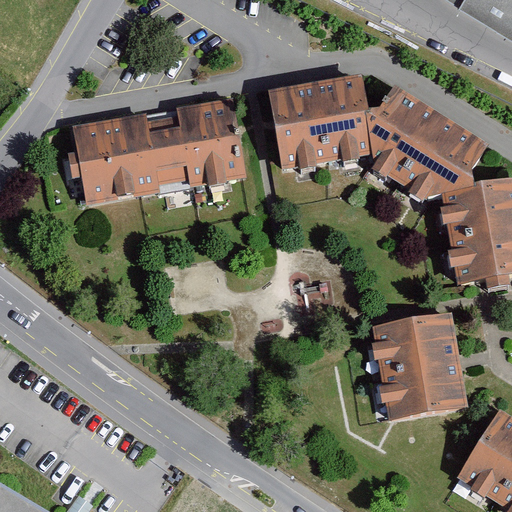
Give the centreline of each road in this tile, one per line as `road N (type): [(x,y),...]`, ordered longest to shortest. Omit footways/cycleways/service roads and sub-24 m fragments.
road 1 (residential): [(511,147),(384,69),(357,62),(36,118)]
road 2 (tertiary): [(0,295),(101,379),(301,511)]
road 3 (residential): [(36,118),(108,0)]
